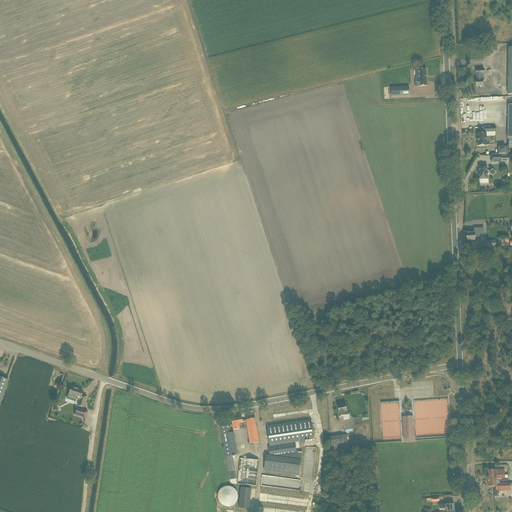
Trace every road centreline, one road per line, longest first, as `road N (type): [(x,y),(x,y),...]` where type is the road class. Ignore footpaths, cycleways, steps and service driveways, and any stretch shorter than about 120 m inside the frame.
road 1 (secondary): [(459,366),(443,0)]
road 2 (tertiary): [(459,366),(217,412),(114,384)]
road 3 (secondary): [(466,511),(459,366)]
road 4 (tertiary): [(0,344),(114,384)]
